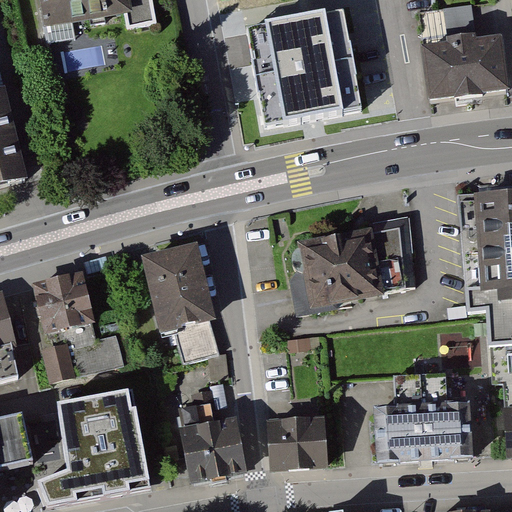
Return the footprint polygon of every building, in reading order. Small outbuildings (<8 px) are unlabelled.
[(36,0),(43,34),(126,18),(129,34),(157,28),(151,0),(36,0)] [(247,34),(265,131),(364,113),(346,16),(247,34)] [(501,40),(417,51),(425,109),(509,98),(501,40)] [(366,50),(366,98),(404,98),(404,50),(366,50)] [(0,195),(33,187),(5,72),(0,53),(0,195)] [(511,199),(460,203),(468,317),(486,315),(489,351),(509,350),(510,361),(511,361),(511,199)] [(395,227),(296,246),(309,315),(408,296),(395,227)] [(169,257),(141,264),(157,337),(178,333),(185,369),(221,361),(214,332),(196,251),(169,257)] [(82,277),(29,290),(51,386),(130,370),(123,339),(97,345),(82,277)] [(4,294),(0,295),(0,391),(28,384),(4,294)] [(128,396),(52,408),(65,478),(35,489),(42,511),(52,511),(148,495),(128,396)] [(511,405),(502,406),(503,413),(505,463),(511,462),(511,405)] [(211,407),(178,412),(181,433),(214,429),(211,407)] [(467,408),(371,415),(375,469),(471,461),(467,408)] [(324,416),(268,420),(272,474),(328,469),(324,416)] [(0,425),(0,470),(28,464),(19,421),(0,425)] [(214,429),(181,433),(189,487),(244,479),(236,425),(214,429)]
